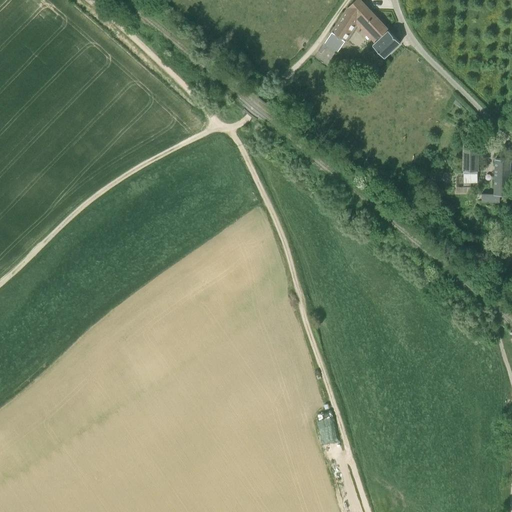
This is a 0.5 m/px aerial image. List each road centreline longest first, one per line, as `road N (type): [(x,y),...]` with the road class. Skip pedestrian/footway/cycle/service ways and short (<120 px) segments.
road 1 (track): [(368,511),(283,238),(224,127),(117,179),(0,282)]
road 2 (track): [(348,0),(246,118),(224,127),(87,0)]
road 3 (unclassified): [(393,0),(410,38),(511,140)]
